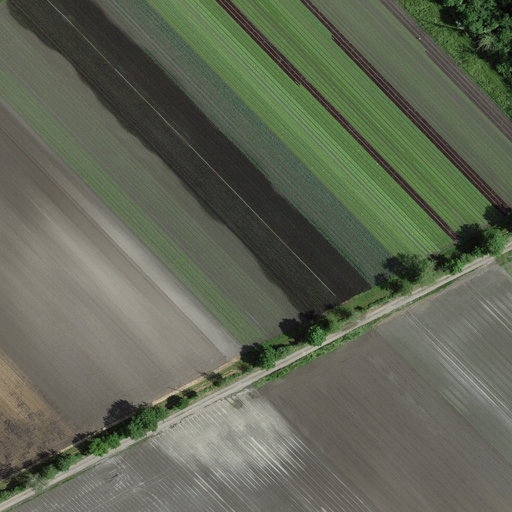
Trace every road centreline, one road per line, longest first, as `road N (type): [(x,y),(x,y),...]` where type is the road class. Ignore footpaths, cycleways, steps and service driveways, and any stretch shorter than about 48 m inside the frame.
road 1 (track): [(511,198),(0,476)]
road 2 (track): [(7,511),(511,250)]
